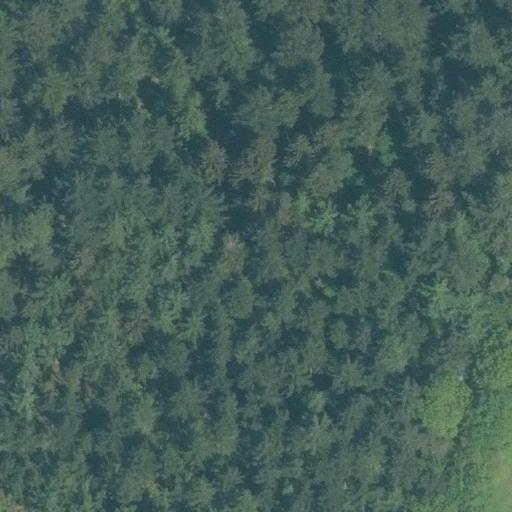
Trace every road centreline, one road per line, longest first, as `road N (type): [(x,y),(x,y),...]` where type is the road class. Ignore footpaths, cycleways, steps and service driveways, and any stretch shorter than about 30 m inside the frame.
road 1 (track): [(0,328),(208,0)]
road 2 (track): [(437,511),(511,322)]
